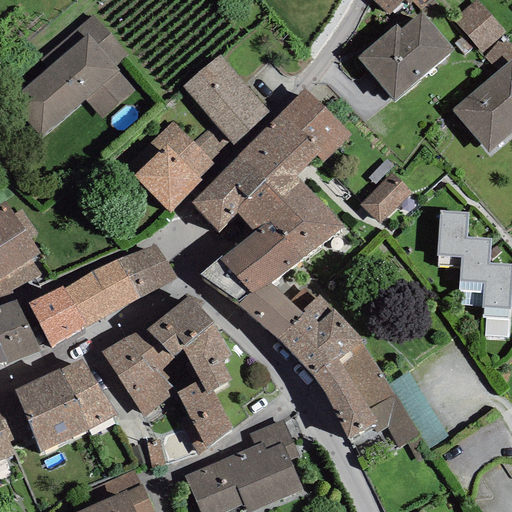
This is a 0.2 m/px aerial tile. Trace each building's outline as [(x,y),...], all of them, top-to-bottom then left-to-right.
[(371,0),(388,16),(405,1),(410,4),(411,2),(412,0),(371,0)] [(433,0),(412,0),(411,2),(420,11),(433,0)] [(505,33),(477,0),(475,0),(453,19),(482,53),(505,33)] [(396,24),(356,58),(393,101),(453,50),(420,12),(400,29),(396,24)] [(93,16),(39,60),(47,70),(10,102),(41,139),(86,100),(102,119),(135,91),(118,71),(119,70),(115,66),(127,56),(93,16)] [(497,43),(485,57),(498,71),(511,59),(511,60),(511,47),(507,43),(504,44),(497,43)] [(220,55),(181,86),(213,123),(234,147),(269,112),(220,55)] [(488,153),(511,132),(511,60),(511,59),(498,71),(451,111),(488,153)] [(304,90),(280,113),(307,139),(282,163),(296,177),(316,157),(323,162),(351,135),(304,90)] [(280,113),(219,174),(247,198),(282,163),(307,139),(280,113)] [(192,143),(171,122),(151,142),(160,151),(133,177),(169,214),(216,168),(192,143)] [(213,123),(192,143),(216,168),(234,147),(213,123)] [(367,177),(375,184),(393,165),(386,158),(367,177)] [(269,221),(303,260),(343,228),(296,177),(282,163),(247,198),(236,212),(254,233),(269,221)] [(392,173),(359,205),(378,225),(412,193),(392,173)] [(236,212),(247,198),(219,174),(191,203),(218,234),(236,212)] [(5,201),(0,204),(0,298),(13,294),(11,291),(40,273),(30,259),(40,254),(29,239),(38,235),(21,208),(12,213),(5,201)] [(467,213),(439,211),(436,266),(459,268),(457,290),(483,292),(481,318),(486,318),(484,337),(508,339),(511,283),(511,264),(488,263),(490,239),(466,238),(467,213)] [(254,233),(199,273),(202,282),(236,305),(249,293),(271,284),(303,260),(269,221),(254,233)] [(117,260),(91,272),(116,311),(139,298),(176,280),(155,245),(117,260)] [(116,311),(91,272),(65,288),(62,287),(29,303),(50,348),(83,326),(85,329),(116,311)] [(289,301),(271,284),(249,293),(236,305),(277,339),(302,313),(301,312),(289,301)] [(304,288),(289,301),(301,312),(315,298),(304,288)] [(182,350),(213,323),(189,295),(146,330),(174,357),(182,350)] [(332,309),(318,295),(315,298),(301,312),(302,313),(277,339),(289,351),(332,309)] [(41,353),(14,300),(0,305),(0,346),(6,362),(8,365),(41,353)] [(289,351),(311,374),(362,343),(361,338),(332,309),(289,351)] [(231,355),(213,323),(182,350),(200,381),(207,394),(214,391),(232,382),(221,360),(231,355)] [(174,357),(146,330),(130,335),(101,352),(144,418),(176,393),(200,381),(182,350),(174,357)] [(311,374),(332,410),(384,383),(362,343),(311,374)] [(82,359),(59,370),(87,432),(116,416),(82,359)] [(87,432),(59,370),(16,390),(17,393),(33,432),(41,452),(87,432)] [(200,381),(176,393),(200,439),(191,446),(198,456),(232,430),(214,391),(207,394),(200,381)] [(384,383),(332,410),(348,442),(373,427),(404,410),(384,383)] [(17,393),(0,400),(0,421),(8,441),(33,432),(17,393)] [(420,435),(404,410),(373,427),(376,434),(386,427),(399,448),(420,435)] [(249,434),(254,446),(262,443),(265,450),(282,443),(289,461),(299,457),(283,420),(249,434)] [(8,441),(0,421),(0,461),(14,456),(8,441)] [(165,466),(159,440),(146,443),(152,469),(165,466)] [(254,446),(185,476),(200,511),(227,511),(243,506),(245,511),(251,511),(302,490),(289,461),(282,443),(265,450),(262,443),(254,446)] [(90,489),(96,503),(125,491),(140,485),(134,470),(90,489)] [(152,511),(140,485),(125,491),(134,511),(152,511)] [(96,503),(75,511),(134,511),(125,491),(96,503)]
